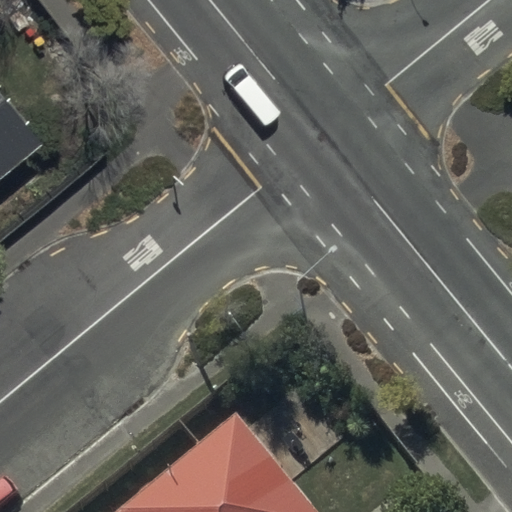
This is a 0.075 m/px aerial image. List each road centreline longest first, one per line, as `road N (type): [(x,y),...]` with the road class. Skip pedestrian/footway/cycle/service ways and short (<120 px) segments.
road 1 (residential): [(323,136),(0,405)]
road 2 (tertiary): [(323,136),(511,366)]
road 3 (unclassified): [(492,0),(323,136)]
road 4 (tertiary): [(211,0),(323,136)]
